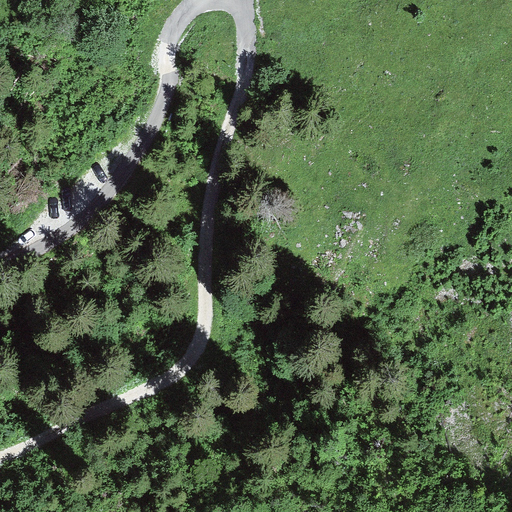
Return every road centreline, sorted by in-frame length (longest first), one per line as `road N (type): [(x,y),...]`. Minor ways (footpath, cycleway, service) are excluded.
road 1 (track): [(244,0),(249,50),(205,225),(198,344),(164,381),(0,455)]
road 2 (unclassified): [(0,281),(84,221),(113,187),(162,103),(169,50),(183,19),(203,0)]
